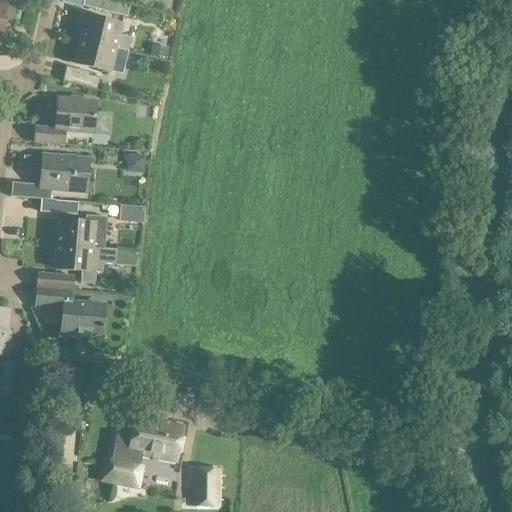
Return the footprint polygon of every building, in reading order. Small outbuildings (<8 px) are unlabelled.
[(128,5),(108,0),(61,0),(61,2),(81,7),(82,5),(125,16),(128,5)] [(79,40),(127,52),(130,37),(118,34),(120,25),(85,16),(79,40)] [(123,65),(127,52),(79,40),(74,63),(108,72),(111,62),(123,65)] [(100,78),(66,67),(62,82),(96,91),(100,78)] [(91,134),(94,103),(57,99),(54,129),(33,127),(32,144),(63,147),(65,131),(91,134)] [(137,164),(137,146),(122,146),(121,163),(137,164)] [(9,199),(40,201),(47,202),(48,191),(84,195),(87,161),(41,157),(41,158),(23,156),(22,168),(40,170),(39,185),(10,183),(9,199)] [(77,204),(47,202),(40,201),(40,212),(76,215),(77,204)] [(144,208),(120,206),(118,222),(142,224),(144,208)] [(57,222),(55,246),(104,250),(107,219),(87,217),(87,224),(57,222)] [(116,251),(104,250),(55,246),(53,270),(79,272),(78,284),(94,286),(95,274),(101,275),(102,265),(114,266),(116,251)] [(35,289),(70,291),(71,276),(36,273),(35,289)] [(69,304),(70,291),(35,289),(33,307),(63,309),(61,335),(73,336),(73,334),(100,336),(103,307),(69,304)] [(0,397),(17,399),(19,365),(2,363),(0,382),(0,397)] [(175,463),(182,427),(164,423),(164,425),(135,419),(129,454),(175,463)] [(220,469),(191,469),(190,508),(219,508),(220,469)] [(0,502),(9,503),(12,484),(0,482),(0,502)]
